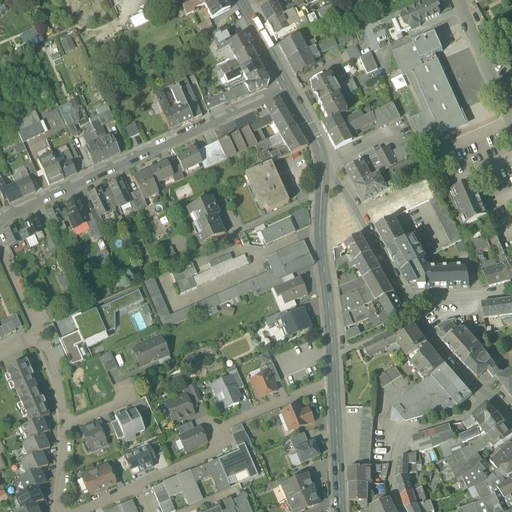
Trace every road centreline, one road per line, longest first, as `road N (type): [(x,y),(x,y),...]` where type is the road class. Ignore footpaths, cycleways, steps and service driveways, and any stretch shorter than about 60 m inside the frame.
road 1 (residential): [(0,218),(287,89)]
road 2 (residential): [(134,488),(224,445),(218,427),(333,377)]
road 3 (secondary): [(333,377),(323,164)]
road 4 (residential): [(402,511),(391,486),(403,438),(465,412),(485,394)]
road 5 (residential): [(404,300),(323,164)]
road 6 (secondary): [(340,511),(333,377)]
road 7 (residential): [(459,0),(511,113)]
road 8 (residential): [(485,394),(404,300)]
